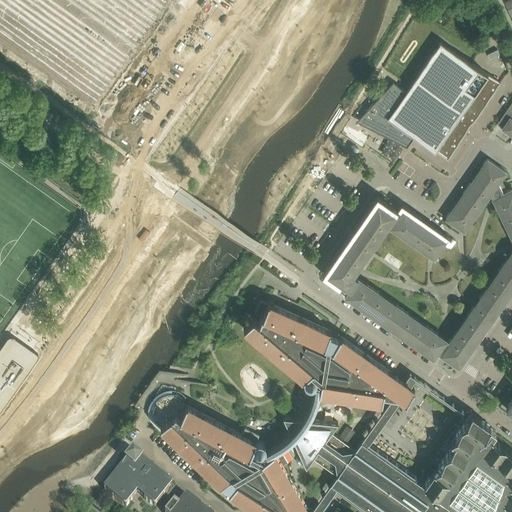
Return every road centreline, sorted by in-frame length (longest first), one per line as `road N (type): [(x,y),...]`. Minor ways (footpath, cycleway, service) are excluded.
road 1 (unclassified): [(242,0),(21,323),(38,335)]
road 2 (residential): [(458,387),(345,314),(307,279)]
road 3 (residential): [(511,160),(486,145),(435,209),(378,175)]
road 4 (residential): [(378,175),(307,279)]
